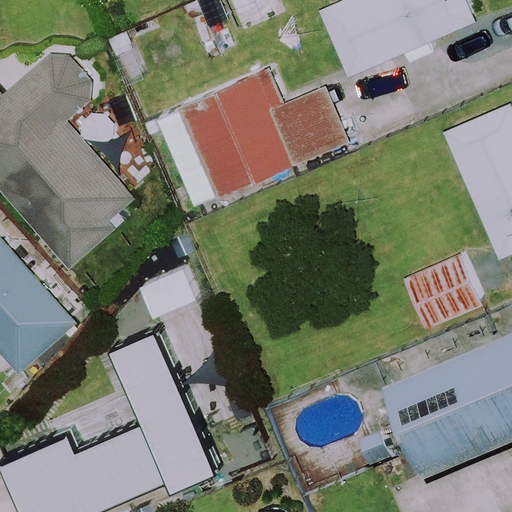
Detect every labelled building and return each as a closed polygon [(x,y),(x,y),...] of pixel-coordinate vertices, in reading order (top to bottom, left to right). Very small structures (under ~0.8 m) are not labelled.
[(340,0),(327,7),(358,74),(408,50),(414,62),(442,49),(436,37),(488,13),(481,0),(340,0)] [(109,90),(67,45),(13,95),(0,81),(0,178),(72,255),(142,189),(77,120),(109,90)] [(290,101),(277,69),(164,116),(201,203),(361,136),(338,81),(290,101)] [(511,253),(511,102),(453,128),(507,256),(511,253)] [(86,315),(0,224),(0,336),(30,368),(86,315)] [(492,300),(470,250),(410,276),(432,326),(492,300)] [(222,468),(163,327),(119,345),(150,419),(83,447),(75,429),(9,456),(32,511),(139,511),(131,493),(175,474),(180,486),(222,468)] [(511,446),(511,339),(399,386),(436,477),(511,446)] [(403,420),(368,437),(383,468),(418,452),(403,420)] [(432,477),(396,494),(405,511),(435,511),(446,507),(432,477)]
